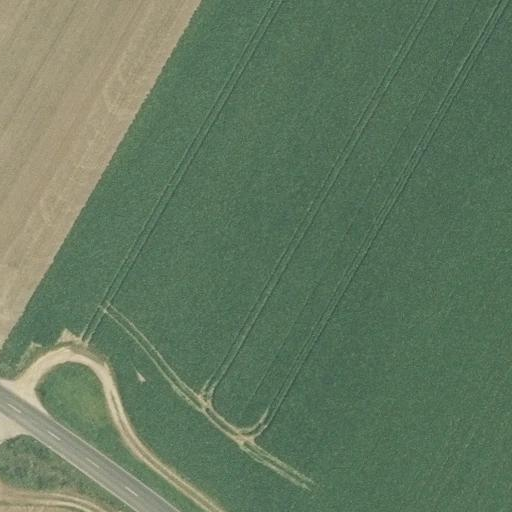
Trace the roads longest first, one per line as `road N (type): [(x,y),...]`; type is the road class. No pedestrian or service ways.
road 1 (track): [(0,427),(37,362),(57,348),(84,350),(102,364),(126,433),(217,511)]
road 2 (secondary): [(155,511),(0,399)]
